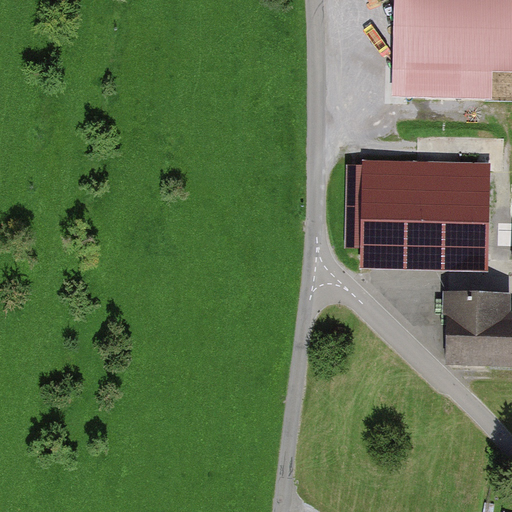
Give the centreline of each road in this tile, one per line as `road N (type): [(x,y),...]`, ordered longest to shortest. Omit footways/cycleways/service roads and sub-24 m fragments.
road 1 (unclassified): [(511,453),(318,265)]
road 2 (unclassified): [(318,265),(316,0)]
road 3 (unclassified): [(283,511),(318,265)]
